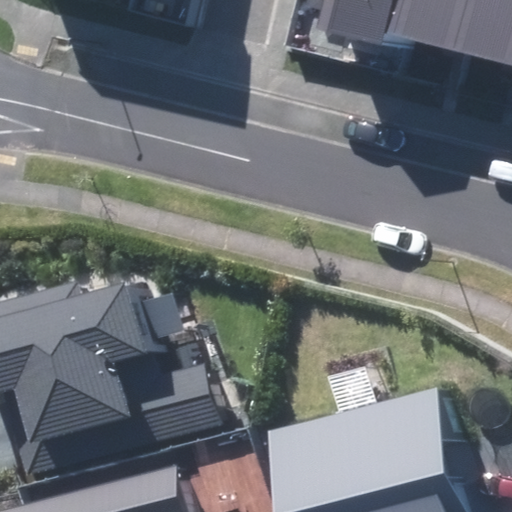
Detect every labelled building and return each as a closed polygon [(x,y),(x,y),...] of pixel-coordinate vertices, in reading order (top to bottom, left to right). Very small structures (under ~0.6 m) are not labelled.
[(412,53),(416,37),(426,0),(351,0),(342,35),(412,53)] [(426,0),(416,37),(472,52),(486,0),(426,0)] [(511,0),(486,0),(472,52),(511,62),(511,0)] [(0,391),(1,392),(13,433),(25,478),(222,425),(205,364),(120,387),(113,360),(143,351),(124,281),(81,293),(77,280),(0,301),(0,391)] [(476,511),(470,491),(441,383),(266,431),(288,511),(476,511)] [(186,511),(174,466),(0,511),(186,511)]
